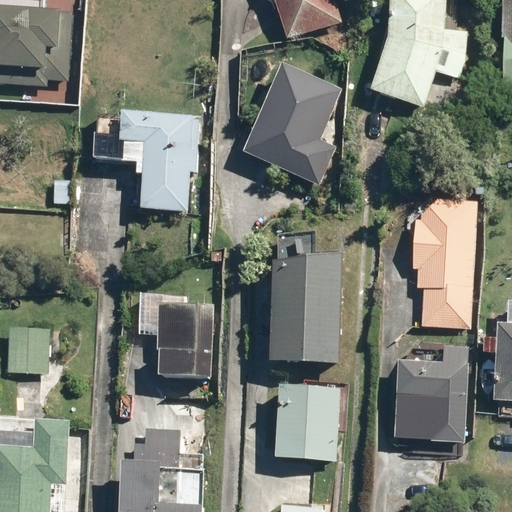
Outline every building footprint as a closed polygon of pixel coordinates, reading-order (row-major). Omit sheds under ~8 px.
[(72,83),(75,15),(75,11),(50,10),(50,0),(0,0),(0,83),(56,86),(56,82),(72,83)] [(345,23),(338,0),(280,0),(292,38),(345,23)] [(397,0),(394,45),(379,95),(430,108),(442,73),(464,80),(471,33),(451,31),(452,2),(483,3),(482,0),(397,0)] [(327,139),(348,92),(290,67),(252,154),(327,186),(344,146),(327,139)] [(198,121),(198,116),(130,114),(130,117),(103,116),(101,161),(129,162),(129,165),(144,165),(143,175),(149,176),(147,212),(193,214),(195,175),(201,175),(203,121),(198,121)] [(475,330),(482,203),(420,203),(417,258),(427,259),(424,327),(475,330)] [(285,234),(284,263),(282,263),(279,362),(346,365),(349,265),(350,256),(321,255),(322,235),(285,234)] [(147,296),(145,338),(164,339),(162,377),(218,379),(221,307),(210,306),(210,298),(147,296)] [(489,353),(502,354),(499,413),(511,413),(511,318),(511,324),(502,324),(490,324),(489,353)] [(52,331),(14,330),(13,372),(51,374),(52,331)] [(464,445),(471,445),(474,349),(449,348),(448,363),(404,361),(401,454),(464,456),(464,445)] [(346,389),(287,387),(284,460),(343,462),(346,389)] [(43,422),(42,435),(6,432),(5,447),(1,446),(0,463),(0,511),(71,511),(78,425),(43,422)] [(208,511),(209,472),(207,472),(208,455),(204,455),(204,434),(151,433),(151,445),(139,445),(139,463),(132,463),(131,511),(208,511)]
